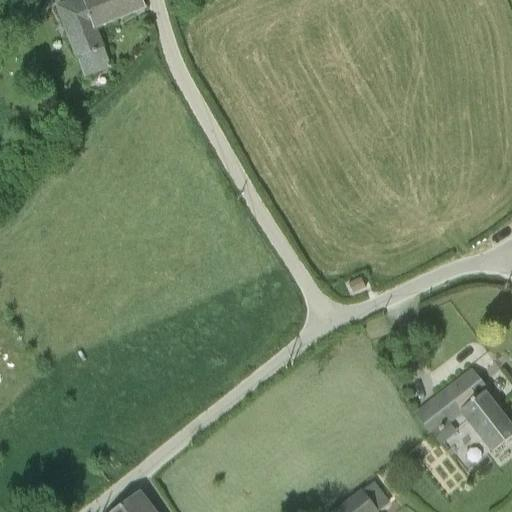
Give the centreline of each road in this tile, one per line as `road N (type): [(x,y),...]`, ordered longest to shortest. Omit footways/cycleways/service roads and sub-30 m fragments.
road 1 (unclassified): [(329,328),(178,75),(153,0)]
road 2 (unclassified): [(92,511),(329,328)]
road 3 (unclassified): [(329,328),(485,264)]
